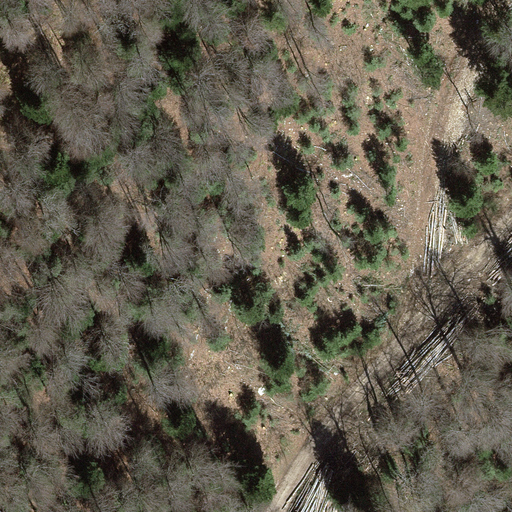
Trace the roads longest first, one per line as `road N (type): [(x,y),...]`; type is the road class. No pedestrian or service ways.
road 1 (track): [(511,227),(463,270),(298,465),(280,511)]
road 2 (track): [(418,323),(431,190),(487,0)]
